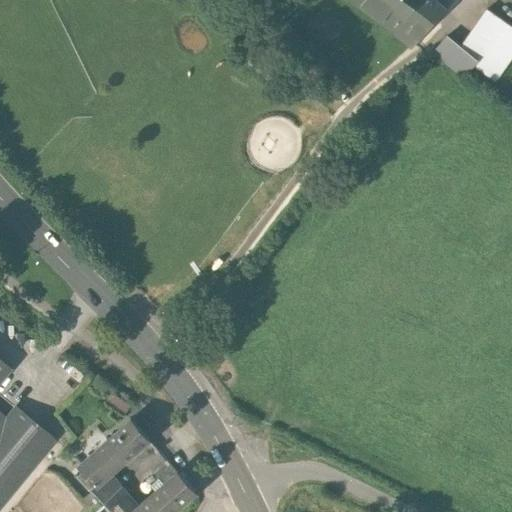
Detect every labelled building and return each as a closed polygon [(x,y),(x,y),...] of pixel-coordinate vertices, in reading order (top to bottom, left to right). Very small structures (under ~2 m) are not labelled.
[(451,5),(443,0),(343,0),(415,53),(451,5)] [(468,82),(485,60),(495,67),(511,45),(511,29),(489,12),(464,44),(450,34),(433,56),(468,82)] [(0,511),(58,441),(14,405),(6,415),(0,410),(0,384),(13,368),(0,357),(0,511)] [(137,418),(77,468),(97,492),(116,476),(157,442),(137,418)] [(185,511),(203,497),(182,472),(152,497),(164,511),(185,511)] [(132,495),(116,476),(97,492),(113,511),(132,495)] [(132,495),(113,511),(114,511),(164,511),(152,497),(145,503),(135,492),(132,495)]
